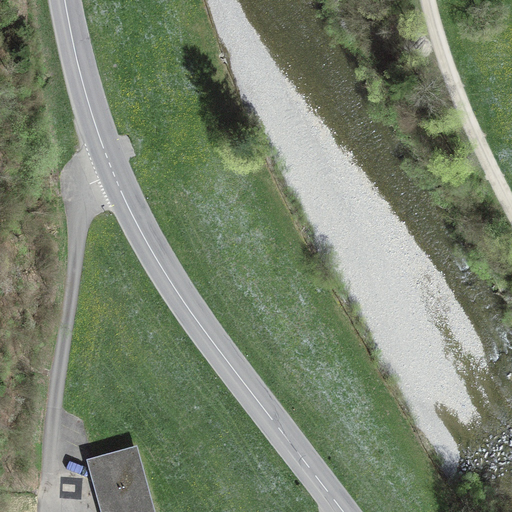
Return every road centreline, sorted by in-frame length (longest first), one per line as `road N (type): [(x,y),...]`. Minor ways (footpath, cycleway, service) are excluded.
road 1 (secondary): [(340,511),(150,250),(96,125),(65,0)]
road 2 (track): [(511,215),(437,42),(429,0)]
